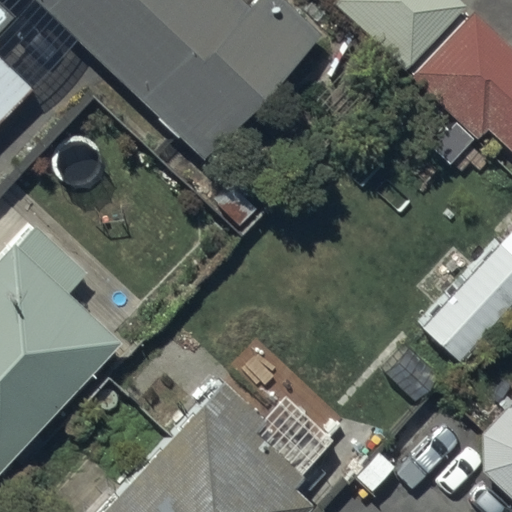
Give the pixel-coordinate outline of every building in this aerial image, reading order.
[(35,0),(196,153),(313,30),(281,0),(35,0)] [(337,0),(402,61),(460,0),(337,0)] [(511,48),(468,6),(408,68),(474,132),(484,121),(511,148),(511,48)] [(0,106),(24,81),(0,57),(0,106)] [(28,166),(75,208),(126,150),(79,108),(28,166)] [(0,458),(113,336),(59,286),(83,261),(30,213),(0,245),(0,458)] [(511,222),(416,321),(452,356),(511,293),(511,222)] [(217,373),(89,511),(299,511),(304,507),(284,488),(298,473),(246,426),(260,412),(217,373)] [(511,511),(511,395),(509,395),(478,427),(477,467),(511,499),(511,511)]
